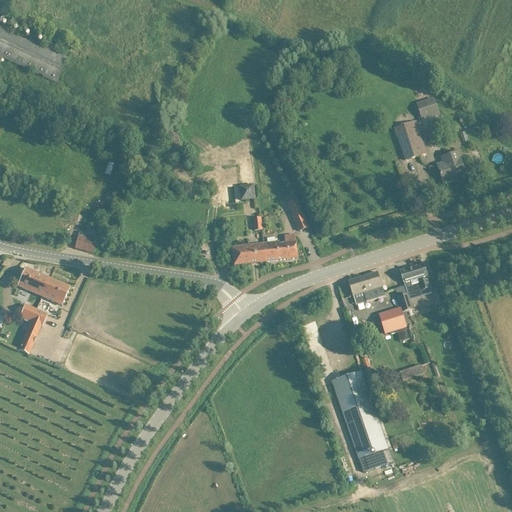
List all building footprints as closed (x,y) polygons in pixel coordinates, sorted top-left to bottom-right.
[(9,27),(0,22),(0,57),(50,81),(52,82),(64,56),(8,29),(9,27)] [(434,100),(418,105),(421,113),(423,121),(439,115),(434,100)] [(406,161),(426,154),(416,123),(396,130),(406,161)] [(443,164),(438,166),(443,183),(457,178),(458,181),(467,178),(460,159),(458,152),(441,158),(443,164)] [(254,185),(240,186),(241,201),(256,200),(254,185)] [(292,215),(301,211),(296,201),(288,205),(292,215)] [(255,232),(263,231),(261,219),(254,219),(255,232)] [(79,233),(77,239),(74,249),(93,254),(97,238),(79,233)] [(264,246),(266,263),(298,259),(296,237),(285,238),(286,246),(280,246),(280,244),(264,246)] [(266,263),(264,246),(233,249),(235,266),(266,263)] [(424,265),(400,272),(407,293),(420,289),(421,292),(431,288),(429,280),(428,281),(427,277),(428,277),(424,265)] [(17,287),(42,297),(50,279),(25,269),(17,287)] [(348,282),(353,297),(364,293),(367,303),(385,297),(378,273),(348,282)] [(50,279),(42,297),(62,306),(70,288),(50,279)] [(403,313),(413,310),(408,294),(398,298),(401,309),(402,309),(403,313)] [(20,317),(31,322),(36,310),(25,305),(20,317)] [(401,309),(380,316),(385,334),(406,328),(401,309)] [(26,334),(24,340),(19,351),(29,355),(34,344),(36,339),(41,327),(42,327),(48,315),(36,310),(31,322),(26,334)] [(368,358),(362,359),(366,373),(372,372),(368,358)] [(421,365),(400,373),(403,382),(424,374),(421,365)] [(362,372),(332,383),(342,410),(359,459),(364,473),(394,464),(392,460),(388,449),(371,400),(362,372)]
